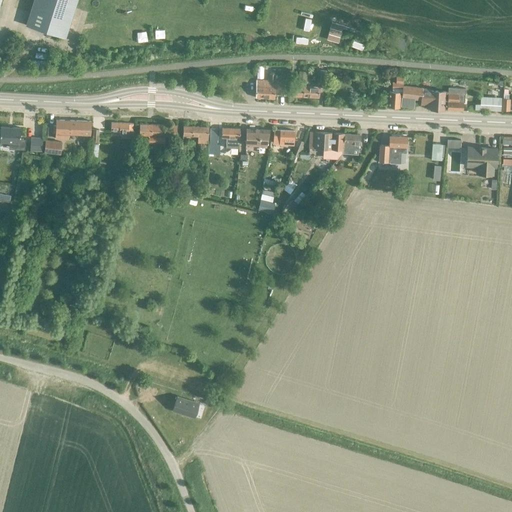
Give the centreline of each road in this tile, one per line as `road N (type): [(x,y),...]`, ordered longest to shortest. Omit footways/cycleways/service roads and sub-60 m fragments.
road 1 (secondary): [(225,110),(511,123)]
road 2 (unclassified): [(191,511),(159,443),(122,402),(68,375),(0,358)]
road 3 (secondary): [(225,110),(151,90),(91,104)]
road 4 (secondary): [(91,104),(225,110)]
